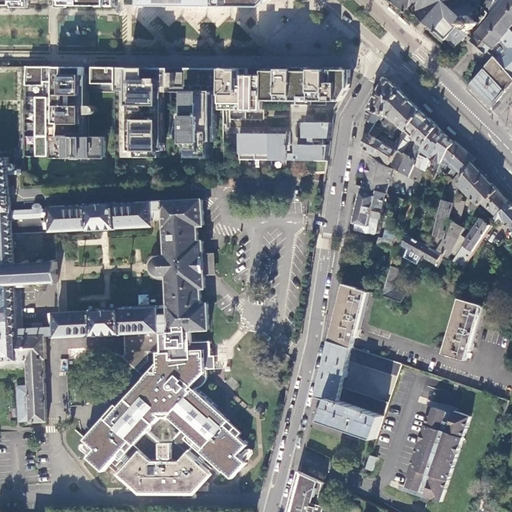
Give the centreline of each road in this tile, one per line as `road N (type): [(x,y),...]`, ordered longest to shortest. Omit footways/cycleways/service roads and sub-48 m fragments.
road 1 (residential): [(331,227),(310,360),(271,511)]
road 2 (residential): [(385,52),(347,124),(331,227)]
road 3 (primary): [(385,52),(511,176)]
road 4 (primary): [(511,151),(401,35)]
